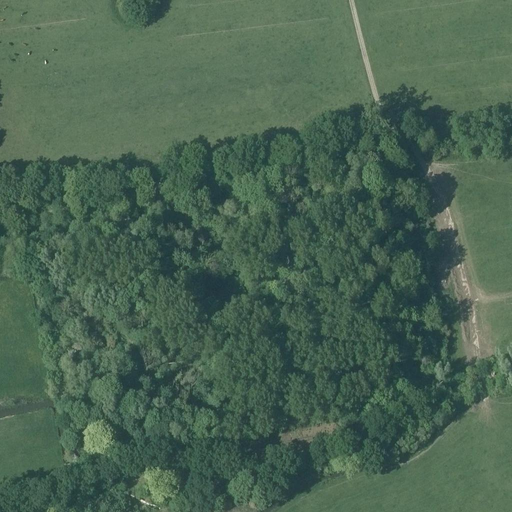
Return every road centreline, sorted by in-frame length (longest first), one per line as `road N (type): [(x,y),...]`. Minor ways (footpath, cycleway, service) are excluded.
road 1 (track): [(485,411),(470,293),(439,194),(412,147)]
road 2 (track): [(380,121),(352,0)]
